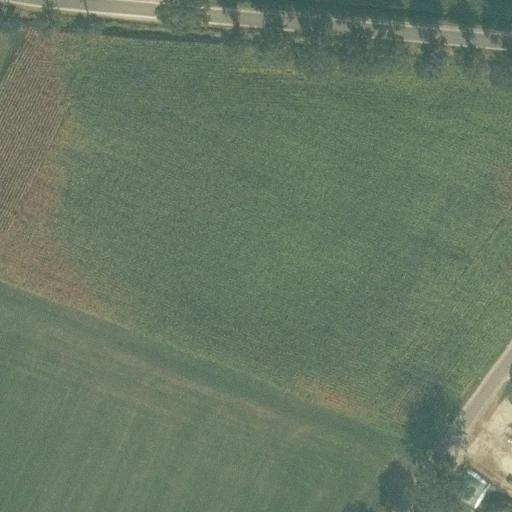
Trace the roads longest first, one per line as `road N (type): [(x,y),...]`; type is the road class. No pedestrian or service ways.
road 1 (unclassified): [(511,45),(19,0)]
road 2 (unclassified): [(403,511),(511,357)]
